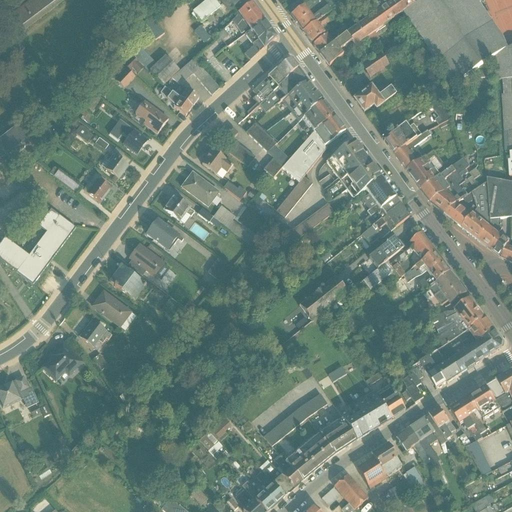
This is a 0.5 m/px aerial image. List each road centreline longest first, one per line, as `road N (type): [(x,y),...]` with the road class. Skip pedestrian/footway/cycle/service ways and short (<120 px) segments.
road 1 (residential): [(291,40),(191,129),(45,324),(0,356)]
road 2 (secondary): [(475,283),(291,40)]
road 3 (residential): [(511,355),(335,467),(284,511)]
road 4 (unknown): [(173,0),(0,129)]
